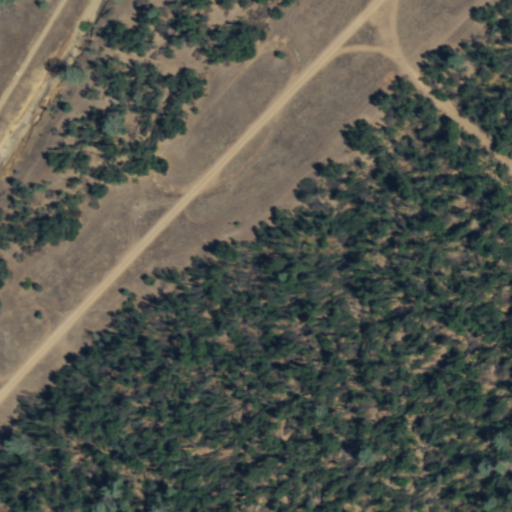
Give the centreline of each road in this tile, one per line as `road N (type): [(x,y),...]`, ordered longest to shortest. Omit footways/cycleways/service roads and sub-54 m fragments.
road 1 (track): [(375,0),(0,392)]
road 2 (track): [(392,0),(395,44),(417,83),(511,169)]
